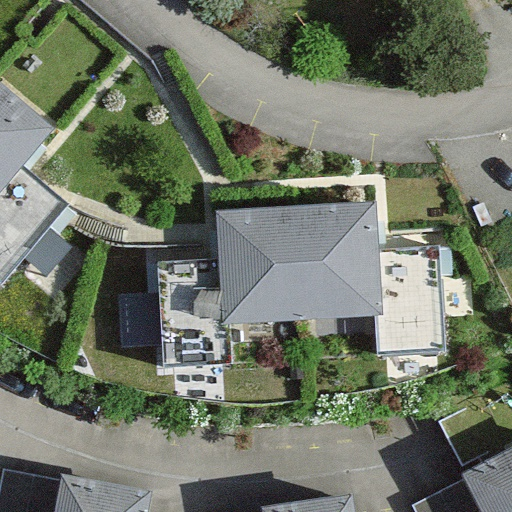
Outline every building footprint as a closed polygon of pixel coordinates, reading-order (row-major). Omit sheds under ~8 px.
[(0,279),(5,284),(75,207),(31,167),(64,130),(0,71),(0,279)] [(158,253),(163,363),(457,349),(452,236),(391,239),(389,194),(226,202),(228,250),(158,253)] [(511,511),(511,452),(408,504),(412,511),(511,511)] [(157,511),(162,487),(3,458),(0,475),(0,511),(157,511)] [(363,511),(361,493),(204,511),(203,511),(363,511)]
